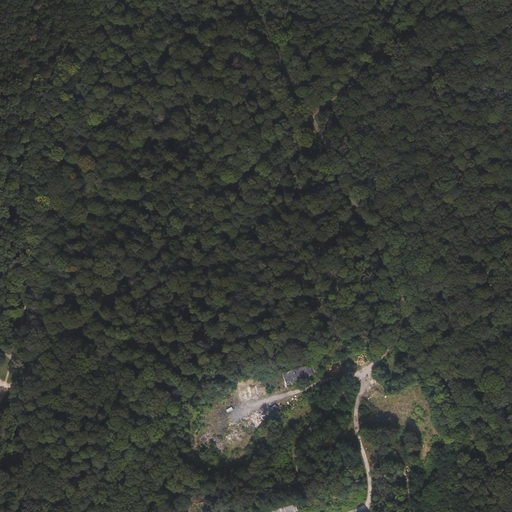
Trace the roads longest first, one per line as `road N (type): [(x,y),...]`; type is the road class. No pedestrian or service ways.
road 1 (track): [(0,387),(443,0)]
road 2 (unclassified): [(251,0),(511,511)]
road 3 (track): [(11,357),(109,0)]
